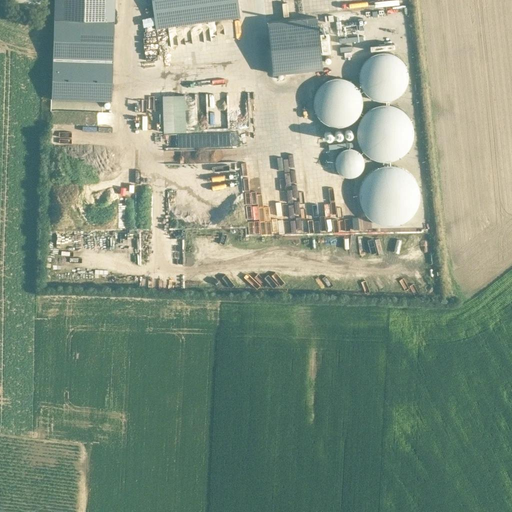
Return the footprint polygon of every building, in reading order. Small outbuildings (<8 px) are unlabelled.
[(14,0),(15,1),(16,3),(17,4),(18,5),(19,6),(20,7),(21,7),(22,8),(24,9),(25,9),(27,9),(28,9),(30,9),(31,9),(32,9),(34,8),(35,7),(36,7),(38,6),(39,5),(40,4),(41,3),(41,1),(42,0),(41,0),(14,0)] [(112,101),(114,21),(114,0),(54,0),(52,99),(112,101)] [(240,17),(237,0),(151,0),(155,28),(240,17)] [(316,17),(268,22),(273,73),(322,68),(316,17)] [(322,53),(330,52),(328,32),(320,33),(322,53)] [(157,38),(146,38),(146,57),(158,56),(157,38)] [(359,74),(359,77),(359,80),(359,83),(360,86),(362,89),(364,91),(366,94),(368,96),(370,98),(373,99),(376,100),(379,101),(382,101),(386,101),(389,100),(392,100),(395,98),(397,97),(400,95),(402,92),(404,90),(405,87),(407,84),(407,81),(408,78),(408,75),(407,71),(406,68),(405,66),(404,63),(402,60),(399,58),(397,56),(394,54),(391,53),(388,52),(385,52),(382,52),(379,52),(376,53),(373,54),(370,56),(368,57),(365,60),(363,62),(362,65),(360,67),(359,70),(359,74)] [(313,98),(313,101),(313,104),(313,107),(314,110),(315,113),(317,116),(319,118),(321,120),(323,122),(326,124),(329,125),(332,126),(335,127),(338,127),(341,126),(344,126),(347,124),(350,123),(352,121),(355,119),(357,117),(359,114),(360,111),(361,108),(361,105),(362,102),(361,98),(361,95),(360,92),(358,89),(356,87),(354,84),(352,82),(349,81),(346,79),(343,78),(340,78),(337,77),(334,78),(331,78),(328,79),(325,81),(322,82),(320,84),(318,87),(316,89),(315,92),(314,95),(313,98)] [(186,132),(185,95),(162,95),(163,132),(186,132)] [(356,128),(356,132),(356,135),(357,138),(358,142),(359,145),(360,148),(362,151),(365,153),(367,155),(370,157),(373,159),(376,160),(379,161),(383,161),(386,161),(390,161),(393,160),(396,159),(399,157),(402,156),(404,153),(407,151),(409,148),(410,145),(412,142),(413,139),(413,136),(413,132),(413,129),(412,126),(411,122),(410,119),(408,116),(406,114),(404,111),(401,109),(398,108),(395,106),(392,105),(389,104),(385,104),(382,104),(378,105),(375,106),(372,107),(369,109),(366,111),(364,113),(362,116),(360,119),(358,122),(357,125),(356,128)] [(335,159),(334,162),(334,164),(335,167),(336,169),(337,171),(338,173),(340,174),(342,176),(345,177),(347,177),(349,177),(352,177),(354,176),(356,175),(358,174),(360,172),(362,170),(363,168),(363,166),(364,163),(364,161),(363,158),(362,156),(361,154),(359,152),(358,150),(355,149),(353,148),(351,148),(348,148),(346,148),(344,149),(341,150),(339,151),(338,153),(336,155),(335,157),(335,159)] [(196,150),(165,150),(165,163),(196,163),(196,150)] [(252,162),(242,162),(243,176),(253,175),(252,162)] [(359,193),(359,196),(359,200),(360,203),(361,206),(362,209),(364,212),(366,215),(368,217),(371,220),(374,222),(377,223),(380,224),(384,225),(387,226),(390,226),(394,225),(397,224),(401,223),(404,222),(407,220),(410,218),(412,215),(414,212),(416,209),(417,206),(419,203),(419,200),(420,196),(419,193),(419,189),(418,186),(417,182),(415,179),(413,176),(411,174),(408,171),(405,169),(402,168),(399,166),(396,165),(392,165),(389,165),(385,165),(382,166),(379,167),(375,168),(372,170),(370,172),(367,174),(365,177),(363,180),(361,183),(360,186),(359,189),(359,193)] [(338,200),(314,201),(315,214),(338,213),(338,200)]
